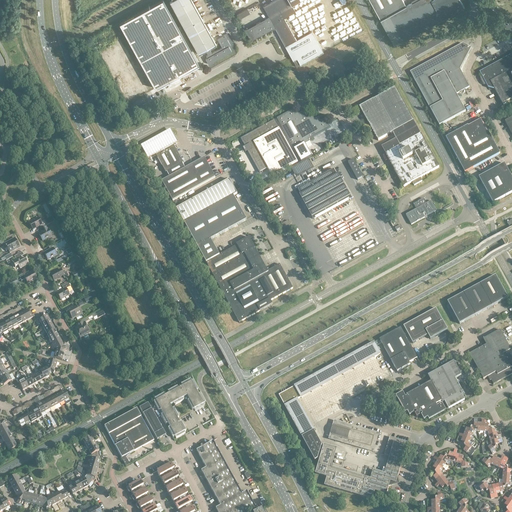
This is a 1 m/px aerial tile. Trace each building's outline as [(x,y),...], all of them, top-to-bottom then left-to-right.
[(161,0),(119,23),(155,88),(168,81),(170,85),(181,79),(179,75),(199,64),(163,0),(161,0)] [(171,0),(169,1),(198,54),(205,50),(208,55),(206,56),(207,58),(205,59),(208,64),(231,52),(229,46),(230,45),(227,40),(226,41),(224,37),(218,40),(220,44),(222,43),(224,46),(212,53),(209,48),(216,44),(191,0),(171,0)] [(312,31),(296,40),(283,16),(294,10),(291,5),(300,0),(311,0),(312,1),(313,0),(273,0),(263,6),(269,16),(245,30),(251,41),(275,27),(293,60),(297,58),(300,65),(323,52),(312,31)] [(369,0),(395,45),(464,7),(460,0),(416,0),(406,6),(402,0),(369,0)] [(247,8),(236,15),(239,19),(250,13),(247,8)] [(465,48),(463,44),(416,69),(415,70),(410,72),(430,109),(439,126),(466,112),(463,107),(456,94),(460,92),(465,90),(470,87),(464,76),(460,70),(468,54),(466,50),(467,49),(465,47),(465,48)] [(511,55),(481,73),(483,76),(482,77),(482,78),(482,79),(482,80),(483,82),(484,83),(485,83),(486,84),(487,84),(489,88),(492,86),(502,104),(511,98),(511,55)] [(395,88),(360,108),(378,141),(393,133),(397,139),(382,147),(404,187),(439,167),(395,88)] [(293,110),(277,119),(293,148),(330,128),(325,120),(321,122),(319,118),(314,120),(312,116),(308,118),(305,114),(303,115),(302,113),(300,114),(299,112),(295,114),(293,110)] [(481,119),(477,121),(477,122),(473,124),(472,123),(446,138),(465,173),(500,154),(486,127),(485,128),(482,123),(483,123),(481,119)] [(298,163),(274,120),(240,139),(259,173),(267,168),(272,177),(298,163)] [(140,144),(148,158),(178,141),(171,128),(140,144)] [(156,155),(156,156),(166,173),(167,172),(170,178),(162,182),(173,201),(215,178),(205,158),(191,166),(185,169),(182,164),(183,163),(175,148),(174,146),(156,155)] [(292,168),(294,171),(295,171),(294,169),(294,168),(299,165),(300,165),(300,164),(305,161),(306,162),(307,164),(309,163),(307,160),(292,168)] [(354,160),(348,163),(357,180),(363,177),(361,174),(362,174),(359,168),(358,169),(358,167),(359,167),(357,164),(356,165),(354,160)] [(511,177),(504,164),(496,168),(479,178),(493,203),(511,192),(511,177)] [(303,186),(297,189),(301,197),(302,196),(315,221),(351,201),(338,177),(338,176),(334,169),(319,177),(319,178),(303,187),(303,186)] [(229,180),(176,209),(184,223),(206,263),(239,323),(256,314),(273,305),(271,301),(293,289),(279,265),(268,271),(249,238),(236,245),(237,246),(219,256),(211,240),(246,220),(233,196),(237,194),(229,180)] [(413,204),(416,208),(404,215),(411,227),(427,218),(426,216),(431,214),(436,211),(431,201),(426,204),(425,202),(423,199),(420,200),(413,204)] [(54,222),(52,217),(40,223),(37,219),(29,223),(33,230),(39,226),(41,229),(54,222)] [(279,227),(283,233),(292,228),(288,222),(279,227)] [(39,235),(42,241),(52,236),(48,230),(46,227),(41,230),(42,233),(39,235)] [(5,244),(6,246),(5,247),(6,248),(7,247),(10,253),(20,248),(15,238),(5,244)] [(44,253),(47,260),(57,255),(54,250),(57,249),(54,244),(49,247),(50,250),(44,253)] [(19,267),(20,269),(29,264),(26,258),(23,260),(22,259),(21,257),(18,258),(17,256),(15,257),(16,260),(12,262),(15,268),(17,266),(19,267)] [(51,275),(54,281),(63,276),(64,279),(69,276),(66,271),(63,273),(61,270),(51,275)] [(25,279),(28,284),(37,279),(33,272),(26,276),(25,273),(19,276),(22,281),(25,279)] [(507,299),(495,277),(447,304),(459,326),(471,319),(494,306),(507,299)] [(57,293),(61,300),(70,296),(66,288),(57,293)] [(93,292),(83,298),(86,303),(90,301),(91,302),(97,298),(93,292)] [(70,314),(73,319),(81,314),(77,307),(74,309),(73,306),(65,310),(68,315),(70,314)] [(436,309),(404,326),(413,344),(428,335),(430,340),(448,330),(436,309)] [(32,318),(28,310),(23,313),(27,321),(32,318)] [(27,321),(23,313),(18,315),(23,323),(27,321)] [(78,323),(79,324),(76,326),(78,329),(76,330),(80,338),(83,336),(84,339),(86,339),(88,338),(89,336),(87,334),(90,333),(85,323),(97,316),(95,313),(78,323)] [(23,323),(18,315),(14,318),(18,326),(23,323)] [(47,316),(41,319),(39,320),(42,325),(49,321),(47,316)] [(18,326),(14,318),(9,321),(13,329),(18,326)] [(13,329),(9,321),(4,323),(8,331),(13,329)] [(52,325),(49,321),(42,325),(44,330),(52,325)] [(8,331),(4,323),(0,325),(0,328),(3,333),(2,333),(3,334),(8,331)] [(55,330),(52,325),(44,330),(46,332),(47,334),(55,330)] [(411,347),(401,328),(379,340),(397,372),(410,365),(409,363),(417,359),(411,347)] [(56,332),(55,330),(47,334),(49,339),(57,335),(56,332)] [(489,376),(494,385),(511,374),(511,358),(504,343),(506,341),(500,330),(483,339),(486,345),(470,354),(483,379),(489,376)] [(60,339),(57,335),(49,339),(52,344),(60,339)] [(63,345),(60,339),(52,344),(55,349),(56,349),(62,345),(63,345)] [(56,349),(57,351),(56,352),(63,355),(63,354),(64,351),(69,351),(68,348),(64,348),(62,345),(56,349)] [(55,352),(53,358),(62,361),(64,355),(63,354),(63,355),(56,352),(55,352)] [(47,366),(48,366),(55,368),(55,369),(57,363),(49,360),(47,366)] [(428,376),(431,382),(442,402),(443,403),(444,402),(448,409),(465,401),(462,395),(464,394),(463,392),(462,392),(455,379),(461,376),(454,362),(428,376)] [(48,366),(47,368),(45,369),(49,375),(52,374),(56,377),(57,375),(54,372),(55,368),(48,366)] [(45,368),(40,371),(44,379),(49,376),(49,375),(45,369),(45,368)] [(9,376),(6,370),(0,373),(0,378),(1,380),(9,376)] [(44,379),(40,371),(34,374),(39,382),(44,379)] [(39,382),(34,374),(29,377),(33,385),(39,382)] [(12,381),(9,376),(1,380),(4,385),(12,381)] [(33,385),(29,377),(24,380),(28,388),(33,385)] [(28,388),(24,380),(18,383),(23,391),(28,388)] [(169,394),(165,396),(170,406),(174,403),(175,405),(184,400),(183,398),(185,397),(185,398),(185,399),(185,400),(186,400),(187,400),(187,399),(188,398),(189,400),(187,401),(192,410),(194,409),(195,411),(204,406),(203,404),(205,403),(200,394),(198,395),(196,391),(198,390),(193,381),(191,382),(190,380),(181,385),(182,387),(178,389),(177,387),(168,392),(169,394)] [(305,380),(279,395),(302,437),(314,430),(297,399),(312,391),(305,380)] [(442,402),(431,382),(407,395),(407,397),(406,397),(403,392),(396,396),(405,413),(407,412),(409,416),(414,413),(414,412),(416,411),(417,414),(415,415),(417,418),(420,416),(419,414),(421,413),(422,415),(421,415),(424,420),(428,418),(429,420),(446,411),(442,404),(441,404),(440,403),(442,402)] [(71,402),(65,391),(60,394),(64,402),(66,405),(71,402)] [(64,402),(60,394),(55,397),(60,404),(64,402)] [(175,437),(176,439),(185,434),(184,432),(186,431),(181,422),(179,423),(177,419),(179,418),(174,408),(172,409),(170,406),(165,396),(164,394),(154,399),(155,401),(153,402),(159,412),(160,411),(162,415),(161,416),(166,425),(167,424),(170,428),(168,429),(173,438),(175,437)] [(60,404),(55,397),(51,399),(55,407),(60,404)] [(56,410),(55,407),(51,399),(46,402),(50,409),(51,412),(56,410)] [(50,409),(46,402),(41,404),(45,412),(50,409)] [(162,430),(148,403),(139,408),(154,434),(154,435),(157,440),(166,435),(163,430),(162,430)] [(45,412),(41,404),(38,406),(36,407),(38,410),(40,415),(41,415),(42,417),(47,415),(45,412)] [(109,435),(121,458),(126,456),(126,457),(126,456),(129,454),(130,455),(130,454),(154,441),(136,409),(104,427),(109,435)] [(38,410),(32,412),(37,420),(42,417),(41,415),(40,415),(38,410)] [(37,420),(32,412),(27,415),(31,423),(37,420)] [(31,423),(27,415),(22,418),(26,426),(31,423)] [(26,426),(22,418),(17,421),(21,429),(26,426)] [(466,428),(465,432),(472,435),(474,432),(478,432),(478,424),(474,423),(474,427),(471,427),(470,430),(466,428)] [(484,424),(484,432),(488,432),(489,436),(497,434),(496,430),(492,431),(491,428),(488,428),(488,424),(484,424)] [(342,439),(341,443),(373,452),(378,434),(352,427),(351,428),(346,426),(345,429),(333,426),(331,435),(342,439)] [(6,428),(0,431),(0,434),(2,438),(9,433),(6,428)] [(320,446),(312,431),(301,438),(314,461),(316,460),(319,461),(317,466),(315,475),(326,478),(324,487),(356,496),(358,497),(363,498),(371,501),(373,492),(385,495),(388,485),(391,486),(391,483),(382,480),(384,476),(372,472),(370,481),(329,469),(335,450),(320,446)] [(472,435),(465,432),(463,436),(460,434),(459,437),(462,438),(470,441),(472,435)] [(12,438),(9,433),(2,438),(4,442),(12,438)] [(501,435),(500,433),(497,434),(489,436),(490,442),(498,440),(497,436),(501,435)] [(83,440),(86,445),(93,441),(91,436),(83,440)] [(15,443),(12,438),(4,442),(7,447),(15,443)] [(407,443),(390,438),(385,455),(390,457),(402,461),(407,443)] [(462,438),(461,442),(465,443),(464,446),(466,448),(464,451),(467,454),(472,447),(469,445),(470,441),(462,438)] [(499,444),(498,440),(490,442),(491,446),(488,448),(492,455),(496,453),(494,449),(496,448),(495,445),(499,444)] [(96,446),(93,441),(86,445),(88,450),(96,446)] [(214,442),(206,446),(205,447),(204,446),(203,446),(202,446),(202,447),(203,448),(198,451),(203,459),(207,468),(202,471),(207,480),(210,479),(212,483),(210,484),(220,503),(222,506),(217,509),(218,511),(253,511),(257,510),(248,492),(243,495),(219,451),(214,442)] [(17,448),(15,443),(7,447),(9,452),(17,448)] [(99,451),(96,446),(88,450),(91,455),(91,457),(98,456),(98,452),(99,451)] [(441,456),(439,459),(438,459),(445,464),(448,461),(451,462),(454,454),(453,454),(450,453),(448,457),(446,456),(444,458),(441,456)] [(463,457),(459,455),(457,463),(461,465),(461,469),(469,468),(469,464),(465,464),(465,461),(462,460),(463,457)] [(99,460),(98,456),(91,457),(91,458),(90,464),(98,467),(100,461),(99,460)] [(505,457),(502,456),(501,460),(497,458),(494,466),(500,469),(503,461),(505,457)] [(402,461),(390,457),(384,476),(382,480),(391,483),(396,483),(402,461)] [(439,459),(435,457),(434,459),(437,462),(435,464),(442,469),(445,464),(438,459),(439,459)] [(491,465),(494,466),(497,458),(494,457),(492,461),(489,460),(487,462),(484,459),(482,462),(488,468),(491,465)] [(511,475),(511,471),(508,470),(508,467),(505,466),(508,459),(505,457),(503,461),(500,469),(503,470),(503,474),(511,475)] [(173,463),(157,472),(161,480),(175,473),(175,472),(172,467),(174,466),(173,463)] [(98,467),(90,464),(88,470),(97,473),(98,467)] [(442,469),(435,464),(433,468),(436,470),(435,473),(436,475),(433,477),(436,481),(442,475),(440,472),(442,469)] [(97,473),(88,470),(86,476),(85,477),(91,482),(94,478),(95,478),(97,473)] [(177,471),(175,472),(175,473),(161,480),(166,489),(180,481),(177,475),(179,474),(177,471)] [(446,480),(442,475),(436,481),(438,483),(435,486),(437,488),(440,485),(446,480)] [(8,480),(11,485),(19,481),(16,476),(8,480)] [(91,482),(85,477),(84,478),(79,481),(83,489),(89,486),(88,485),(91,482)] [(182,480),(180,481),(166,489),(171,497),(185,489),(182,484),(184,483),(182,480)] [(448,483),(446,480),(440,485),(442,488),(445,486),(447,488),(450,487),(451,491),(455,489),(452,482),(448,483)] [(510,481),(502,480),(501,481),(500,481),(499,482),(499,483),(498,484),(499,485),(498,485),(500,493),(504,492),(503,488),(506,487),(506,485),(510,485),(510,481)] [(22,486),(19,481),(11,485),(14,491),(22,486)] [(83,489),(79,481),(74,484),(78,492),(83,489)] [(145,489),(140,481),(126,488),(128,491),(130,490),(133,496),(145,489)] [(78,492),(74,484),(68,487),(73,495),(78,492)] [(490,495),(494,494),(492,486),(488,487),(486,484),(479,488),(482,491),(485,489),(486,492),(489,491),(490,495)] [(25,492),(22,486),(14,491),(17,496),(18,496),(24,492),(25,492)] [(67,488),(58,493),(63,500),(68,497),(67,495),(70,494),(67,488)] [(187,488),(185,489),(171,497),(175,506),(189,498),(186,492),(188,491),(187,488)] [(150,498),(145,489),(133,496),(131,497),(132,500),(135,499),(138,504),(150,498)] [(18,496),(19,499),(16,502),(18,504),(21,500),(25,501),(27,494),(25,494),(24,492),(18,496)] [(441,492),(437,493),(438,497),(435,498),(435,501),(431,501),(431,505),(440,505),(440,501),(445,499),(444,494),(442,495),(441,492)] [(27,493),(27,494),(25,501),(24,502),(30,504),(33,495),(27,493)] [(63,500),(58,493),(53,495),(57,503),(63,500)] [(35,495),(35,496),(33,495),(30,504),(36,506),(39,497),(38,497),(38,496),(35,495)] [(57,503),(53,495),(48,498),(48,499),(52,506),(57,503)] [(45,499),(39,497),(36,506),(42,507),(42,506),(44,499),(45,499)] [(191,497),(189,498),(175,506),(178,511),(183,511),(194,506),(191,501),(193,500),(191,497)] [(511,498),(510,497),(508,500),(505,497),(503,500),(507,502),(511,505),(511,498)] [(143,511),(154,506),(150,498),(138,504),(135,505),(137,508),(139,507),(141,511),(143,511)] [(5,499),(0,501),(0,502),(4,510),(10,507),(5,499)] [(48,499),(46,500),(44,499),(42,506),(46,507),(46,511),(49,511),(49,507),(52,506),(48,499)] [(461,507),(459,511),(460,511),(467,511),(465,510),(466,507),(465,505),(468,502),(465,499),(459,504),(461,507)]
